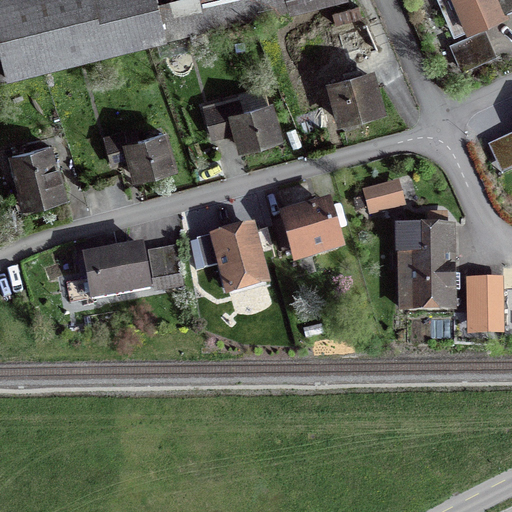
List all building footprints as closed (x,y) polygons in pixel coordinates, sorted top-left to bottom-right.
[(0,81),(286,10),(283,0),(220,0),(158,15),(154,0),(0,0),(0,53),(1,56),(0,56),(0,81)] [(285,0),(289,15),(345,1),(345,0),(285,0)] [(511,9),(511,4),(510,0),(438,0),(453,34),(511,9)] [(365,27),(338,34),(343,56),(358,52),(360,57),(376,52),(365,27)] [(338,125),(386,111),(374,67),(326,80),(338,125)] [(240,97),(203,107),(212,138),(233,132),(238,151),(284,138),(273,99),(243,108),(240,97)] [(112,167),(127,163),(132,180),(178,168),(168,129),(138,137),(135,127),(103,135),(112,167)] [(511,133),(488,145),(502,175),(511,170),(511,133)] [(21,210),(68,198),(59,165),(57,165),(52,143),(8,154),(18,191),(16,192),(21,210)] [(369,215),(405,206),(399,180),(363,189),(365,196),(353,199),(356,211),(368,208),(369,215)] [(294,265),(346,250),(330,198),(279,213),(281,219),(273,221),(282,253),(289,250),(294,265)] [(399,313),(457,311),(456,290),(460,290),(460,274),(456,274),(455,224),(449,224),(449,211),(427,212),(427,225),(395,225),(395,254),(397,254),(399,313)] [(271,284),(255,223),(209,235),(226,296),(271,284)] [(152,290),(144,243),(83,254),(91,301),(152,290)] [(184,287),(177,246),(148,250),(155,292),(184,287)]
